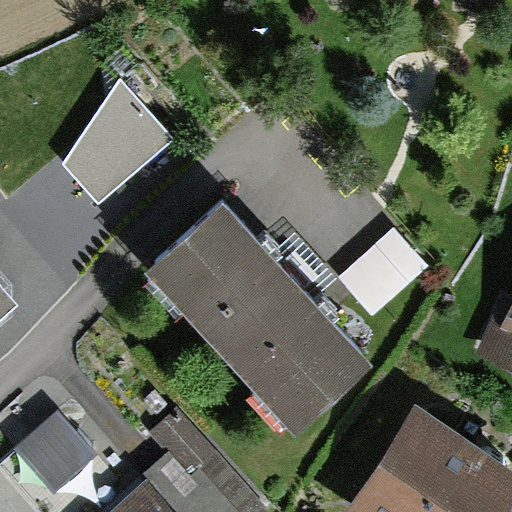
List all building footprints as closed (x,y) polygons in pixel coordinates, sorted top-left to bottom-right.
[(173,139),(120,79),(64,165),(99,204),(173,139)] [(233,213),(162,273),(290,423),(361,362),(233,213)] [(427,266),(392,227),(338,277),(372,315),(427,266)] [(0,321),(18,305),(0,285),(0,321)] [(511,337),(495,379),(511,385),(511,337)] [(493,511),(510,485),(407,422),(352,511),(493,511)] [(252,511),(190,440),(105,511),(252,511)]
